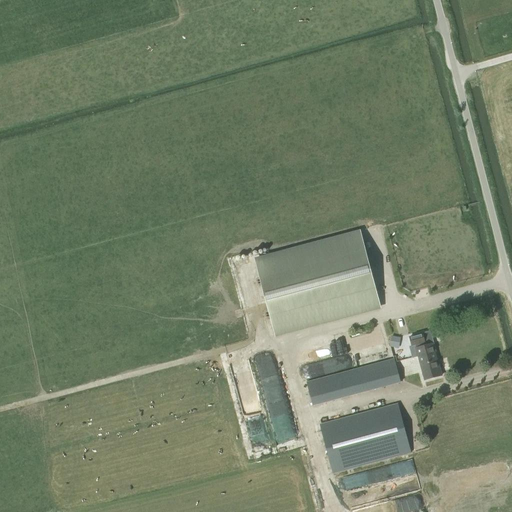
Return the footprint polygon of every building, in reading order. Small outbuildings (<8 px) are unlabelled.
[(255,260),(275,335),(380,307),(360,232),(255,260)] [(425,343),(423,333),(409,337),(412,346),(425,343)] [(320,360),(334,355),(332,348),(338,346),(334,334),(314,342),(320,360)] [(392,336),(390,346),(397,347),(399,338),(392,336)] [(416,347),(425,380),(442,376),(440,366),(439,367),(435,351),(436,352),(434,343),(416,347)] [(307,383),(313,406),(401,382),(394,359),(307,383)] [(285,422),(292,421),(281,366),(260,370),(270,420),(284,418),(285,422)] [(320,425),(333,474),(411,453),(398,404),(320,425)] [(268,427),(249,431),(252,441),(270,437),(268,427)] [(400,460),(401,473),(415,472),(414,460),(400,460)]
